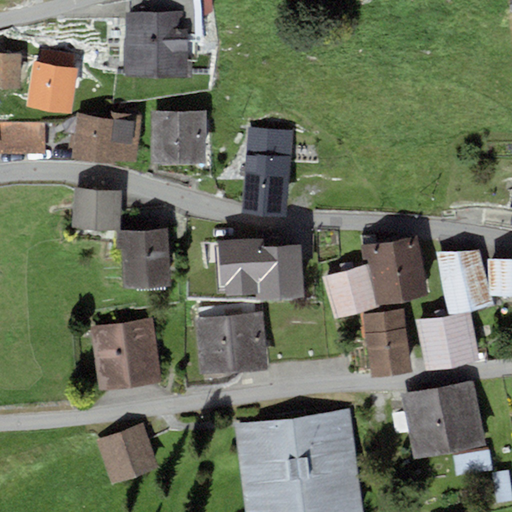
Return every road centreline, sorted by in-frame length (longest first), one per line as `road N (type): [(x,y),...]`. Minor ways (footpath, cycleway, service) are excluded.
road 1 (residential): [(511,238),(277,221),(110,177),(0,175)]
road 2 (residential): [(0,423),(511,363)]
